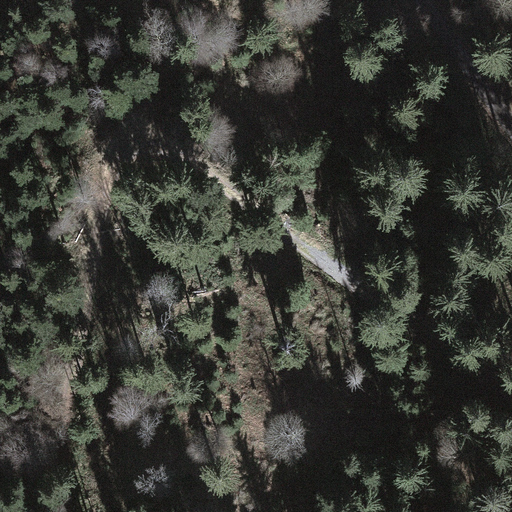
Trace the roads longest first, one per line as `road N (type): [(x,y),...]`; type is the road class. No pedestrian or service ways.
road 1 (track): [(511,401),(210,172),(133,144),(115,161),(57,429),(10,511)]
road 2 (track): [(412,0),(511,133)]
